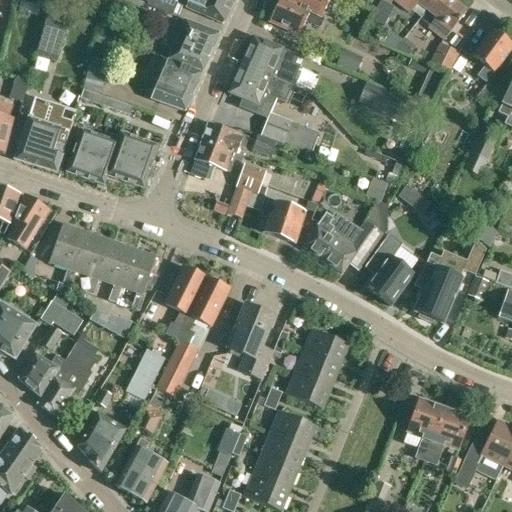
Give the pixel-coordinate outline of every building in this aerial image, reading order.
[(106,0),(105,5),(138,17),(144,3),(134,0),(106,0)] [(146,5),(172,15),(177,2),(171,0),(139,0),(147,3),(146,5)] [(189,0),(185,9),(223,25),(232,2),(227,0),(189,0)] [(268,23),(299,36),(304,24),(319,30),(324,19),(322,18),(329,0),(277,0),(278,0),(268,23)] [(370,20),(383,27),(392,8),(388,6),(391,0),(380,0),(380,1),(370,20)] [(426,11),(434,0),(393,0),(393,1),(409,13),(417,4),(426,11)] [(428,28),(444,41),(466,12),(450,0),(434,0),(426,11),(435,19),(428,28)] [(35,56),(57,63),(69,21),(47,15),(35,56)] [(166,62),(201,75),(218,35),(184,21),(166,62)] [(476,77),(485,83),(511,47),(491,32),(472,57),(484,66),(476,77)] [(108,39),(99,36),(96,45),(106,48),(108,39)] [(252,37),(240,66),(270,79),(284,84),(292,87),(300,67),(294,64),(297,56),(282,50),(252,37)] [(458,55),(438,45),(429,65),(448,74),(458,55)] [(360,58),(343,51),(336,66),(354,74),(360,58)] [(84,83),(101,89),(102,85),(107,87),(112,65),(90,59),(84,80),(85,80),(84,83)] [(201,75),(166,62),(158,82),(192,95),(201,75)] [(270,79),(240,66),(227,94),(242,100),(239,108),(259,117),(268,97),(284,104),(292,87),(284,84),(270,79)] [(10,98),(21,103),(28,83),(16,80),(10,98)] [(511,110),(511,81),(508,89),(497,113),(507,118),(511,110)] [(150,99),(184,114),(192,95),(158,82),(150,99)] [(82,91),(99,97),(101,89),(84,83),(82,91)] [(357,104),(394,119),(402,98),(365,83),(357,104)] [(479,95),(489,102),(496,92),(487,85),(479,95)] [(420,90),(416,100),(429,106),(434,96),(420,90)] [(79,99),(128,117),(131,108),(99,97),(82,91),(79,99)] [(398,112),(411,117),(417,105),(403,99),(398,112)] [(14,161),(54,174),(56,168),(59,169),(73,124),(71,123),(73,115),(75,116),(76,113),(34,100),(27,119),(14,161)] [(260,138),(275,143),(283,145),(284,143),(300,148),(301,148),(300,153),(311,157),(318,135),(306,130),(306,131),(292,126),(292,123),(269,114),(261,136),(260,138)] [(0,152),(4,154),(13,120),(0,116),(0,152)] [(207,125),(200,143),(235,155),(237,148),(244,150),(248,138),(240,135),(240,137),(207,125)] [(480,128),(468,153),(488,163),(501,138),(480,128)] [(102,187),(106,177),(117,144),(80,131),(65,174),(102,187)] [(106,177),(142,190),(157,148),(120,135),(117,144),(106,177)] [(269,158),(275,143),(260,138),(261,136),(257,135),(251,152),(269,158)] [(194,161),(228,174),(233,161),(240,163),(242,157),(235,155),(200,143),(194,161)] [(388,159),(365,151),(363,155),(386,164),(388,159)] [(249,193),(257,196),(261,185),(265,174),(265,173),(244,165),(235,188),(249,193)] [(401,178),(405,168),(395,165),(392,175),(401,178)] [(387,185),(376,181),(370,198),(381,202),(387,185)] [(249,193),(235,188),(226,213),(239,218),(249,193)] [(399,198),(421,214),(428,205),(406,188),(399,198)] [(0,221),(9,224),(19,196),(0,189),(0,221)] [(5,239),(25,252),(36,234),(35,233),(48,211),(24,196),(14,220),(15,221),(5,239)] [(302,219),(310,221),(316,205),(295,198),(289,209),(277,205),(268,202),(262,219),(266,221),(262,233),(294,244),(302,219)] [(511,202),(508,201),(495,232),(511,238),(511,202)] [(216,204),(213,213),(224,217),(227,208),(216,204)] [(347,267),(358,273),(382,235),(366,223),(358,237),(352,245),(325,227),(331,218),(324,214),(301,248),(341,275),(347,267)] [(72,272),(85,234),(61,226),(48,263),(67,270),(61,285),(58,284),(55,291),(66,298),(75,273),(72,272)] [(96,280),(109,242),(85,234),(72,272),(75,273),(89,278),(85,294),(92,296),(98,281),(96,280)] [(365,289),(389,307),(413,274),(392,260),(403,245),(389,235),(364,269),(374,276),(365,289)] [(466,262),(462,272),(474,277),(485,251),(475,241),(466,262)] [(115,304),(121,289),(119,288),(132,250),(109,242),(96,280),(98,281),(113,286),(108,301),(115,304)] [(130,309),(139,312),(144,295),(146,290),(152,292),(158,276),(150,273),(155,258),(132,250),(119,288),(121,289),(136,294),(130,309)] [(440,324),(460,276),(438,266),(440,260),(429,255),(426,265),(417,279),(430,285),(418,314),(422,315),(420,319),(430,324),(432,320),(440,324)] [(21,271),(34,279),(37,261),(30,257),(21,271)] [(0,288),(10,272),(0,266),(0,288)] [(173,326),(180,329),(205,279),(182,267),(163,305),(180,313),(173,326)] [(484,271),(482,276),(496,280),(494,284),(511,289),(511,275),(499,271),(498,275),(484,271)] [(467,297),(480,302),(487,283),(474,278),(467,297)] [(156,389),(173,398),(196,351),(188,347),(194,334),(188,332),(194,320),(210,328),(229,290),(205,279),(180,329),(174,341),(179,343),(156,389)] [(511,294),(507,292),(498,318),(511,323),(511,294)] [(40,321),(50,327),(51,328),(53,325),(74,338),(83,324),(64,311),(69,302),(57,295),(47,310),(40,321)] [(5,355),(15,361),(36,326),(0,304),(0,354),(1,355),(5,355)] [(236,372),(260,382),(272,352),(261,347),(273,317),(244,305),(226,350),(243,357),(236,372)] [(95,311),(89,321),(98,326),(105,314),(95,311)] [(62,335),(51,328),(50,327),(38,344),(51,352),(62,335)] [(460,337),(468,340),(472,331),(464,328),(460,337)] [(303,352),(339,367),(348,346),(311,331),(303,352)] [(277,342),(284,345),(288,335),(280,332),(277,342)] [(37,404),(56,418),(67,401),(75,407),(82,396),(77,393),(96,360),(93,358),(96,353),(91,350),(79,342),(71,353),(64,362),(53,378),(40,397),(41,398),(37,404)] [(284,345),(277,342),(273,352),(280,355),(284,345)] [(134,376),(152,385),(164,360),(146,351),(134,376)] [(294,373),(331,388),(339,367),(303,352),(294,373)] [(16,381),(40,397),(53,378),(64,362),(54,356),(49,365),(34,354),(16,381)] [(285,396),(322,410),(331,388),(294,373),(285,396)] [(125,393),(143,401),(152,385),(134,376),(125,393)] [(267,398),(278,402),(281,393),(270,389),(267,398)] [(94,403),(105,410),(113,397),(102,390),(94,403)] [(153,396),(148,408),(157,412),(162,400),(153,396)] [(257,405),(274,411),(278,402),(267,398),(265,401),(259,399),(257,405)] [(414,459),(424,462),(443,410),(418,401),(407,432),(403,444),(417,449),(414,459)] [(0,437),(14,418),(0,408),(0,437)] [(424,462),(436,466),(443,445),(457,451),(468,419),(443,410),(424,462)] [(136,428),(151,436),(159,419),(144,412),(136,428)] [(269,434),(306,449),(315,427),(278,413),(269,434)] [(76,447),(100,474),(125,432),(96,414),(76,447)] [(494,482),(502,467),(511,446),(511,427),(509,426),(508,428),(496,422),(494,427),(490,435),(479,430),(453,484),(466,490),(474,472),(494,482)] [(36,469),(31,466),(42,451),(18,429),(0,454),(0,487),(10,497),(23,478),(28,481),(36,469)] [(261,455),(298,470),(306,449),(269,434),(261,455)] [(235,445),(242,448),(247,437),(240,435),(235,445)] [(114,487),(145,504),(159,479),(166,465),(144,453),(148,444),(140,440),(128,461),(114,487)] [(231,454),(238,457),(242,448),(235,445),(231,454)] [(511,446),(502,467),(511,472),(511,446)] [(252,477),(289,491),(298,470),(261,455),(252,477)] [(447,472),(455,475),(460,461),(452,458),(447,472)] [(194,511),(196,510),(200,511),(208,511),(220,485),(195,475),(184,503),(168,494),(158,511),(194,511)] [(243,499),(276,511),(280,511),(289,491),(252,477),(243,499)] [(379,511),(389,488),(377,484),(368,510),(372,511),(379,511)] [(225,500),(237,505),(240,496),(229,491),(225,500)] [(80,511),(63,496),(52,511),(80,511)] [(222,509),(229,511),(233,511),(237,505),(225,500),(222,509)]
